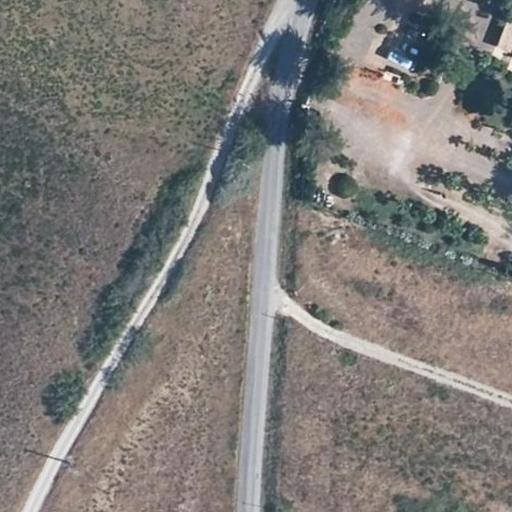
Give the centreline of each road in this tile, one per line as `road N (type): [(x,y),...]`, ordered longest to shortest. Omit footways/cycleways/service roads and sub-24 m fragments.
road 1 (track): [(31,511),(303,0)]
road 2 (unclassified): [(251,511),(281,97),(307,0)]
road 3 (track): [(267,300),(317,328),(511,401)]
